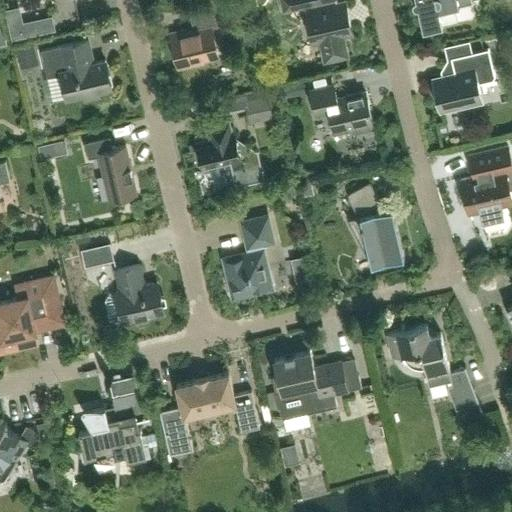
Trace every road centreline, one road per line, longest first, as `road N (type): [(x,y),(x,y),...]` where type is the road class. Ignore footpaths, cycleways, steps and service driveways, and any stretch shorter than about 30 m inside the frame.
road 1 (residential): [(206,336),(127,0)]
road 2 (residential): [(455,278),(381,0)]
road 3 (residential): [(206,336),(455,278)]
road 4 (residential): [(206,336),(0,383)]
road 5 (residential): [(511,419),(455,278)]
